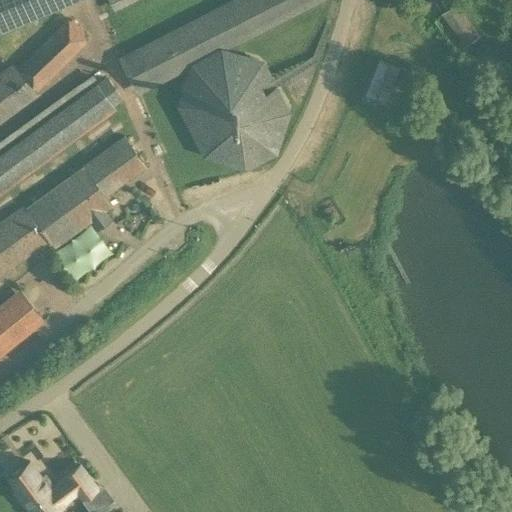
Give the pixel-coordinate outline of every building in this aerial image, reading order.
[(0,0),(0,33),(75,0),(0,0)] [(138,95),(323,0),(229,0),(118,56),(138,95)] [(481,35),(457,2),(440,15),(464,47),(481,35)] [(13,62),(0,71),(0,123),(40,94),(37,91),(88,41),(85,38),(85,34),(86,33),(80,25),(79,26),(75,21),(75,20),(73,17),(71,20),(68,17),(17,66),(13,62)] [(204,158),(246,169),(281,157),(294,104),(265,60),(222,47),(189,64),(178,108),(191,132),(197,146),(204,158)] [(386,60),(379,57),(362,102),(366,104),(368,105),(373,107),(375,107),(385,111),(396,84),(402,66),(393,63),(386,60)] [(414,70),(402,66),(396,84),(407,88),(414,70)] [(107,76),(0,153),(0,193),(116,109),(114,106),(124,99),(107,76)] [(25,205),(0,223),(0,272),(48,238),(55,248),(91,222),(97,230),(113,219),(107,210),(114,205),(107,195),(147,166),(124,134),(83,163),(85,165),(26,207),(25,205)] [(0,310),(0,347),(29,323),(11,301),(0,310)] [(0,465),(5,471),(23,457),(14,446),(0,457),(0,465)] [(28,459),(8,475),(18,487),(14,490),(30,511),(49,511),(65,501),(64,500),(77,490),(81,497),(96,485),(79,463),(65,474),(65,475),(52,485),(44,473),(41,476),(28,459)]
